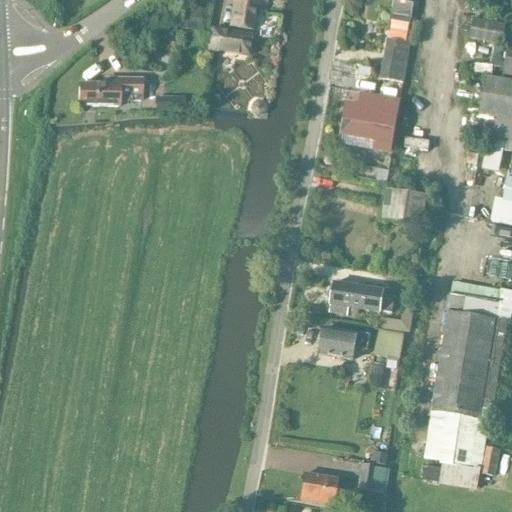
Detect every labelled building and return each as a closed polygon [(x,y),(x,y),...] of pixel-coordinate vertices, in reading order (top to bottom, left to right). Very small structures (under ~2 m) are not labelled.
[(267,12),(268,0),(233,0),(230,28),(252,32),(256,6),(266,8),(266,12),(267,12)] [(409,25),(413,0),(393,0),(390,22),(409,25)] [(180,32),(201,33),(202,12),(181,11),(180,32)] [(505,26),(474,21),(470,40),(501,46),(505,26)] [(206,51),(216,52),(248,57),(251,37),(209,31),(206,51)] [(402,84),(409,44),(387,40),(379,80),(402,84)] [(511,77),(511,47),(508,47),(503,76),(511,77)] [(511,121),(511,83),(487,79),(480,116),(511,121)] [(118,109),(118,102),(140,102),(140,81),(114,80),(114,87),(78,86),(78,108),(118,109)] [(156,113),(180,112),(180,98),(156,99),(156,113)] [(345,109),(340,139),(370,144),(369,151),(386,154),(395,104),(361,98),(359,111),(345,109)] [(511,123),(497,120),(497,123),(476,119),(474,133),(492,137),(491,141),(509,144),(507,153),(511,153),(511,123)] [(495,200),(490,223),(511,227),(511,171),(508,171),(506,179),(502,200),(502,201),(495,200)] [(420,224),(424,196),(388,191),(383,219),(420,224)] [(330,306),(329,314),(340,316),(341,308),(379,314),(380,313),(388,314),(392,315),(393,310),(395,298),(382,296),(383,292),(333,284),(329,306),(330,306)] [(450,296),(431,412),(433,413),(479,420),(488,422),(490,422),(491,414),(497,383),(507,323),(508,324),(510,324),(511,314),(511,292),(500,291),(500,292),(476,288),(474,300),(450,296)] [(381,314),(379,328),(413,334),(417,312),(393,310),(392,315),(388,314),(388,315),(381,314)] [(367,351),(369,337),(323,330),(319,356),(352,361),(354,349),(367,351)] [(399,361),(403,336),(378,332),(374,357),(399,361)] [(433,413),(425,462),(441,465),(479,472),(480,467),(487,423),(488,422),(479,420),(433,413)] [(424,466),(421,481),(477,490),(480,472),(443,465),(442,469),(424,466)] [(370,492),(382,494),(385,471),(374,469),(360,466),(356,490),(370,492)] [(331,507),(336,481),(303,476),(299,502),(331,507)]
